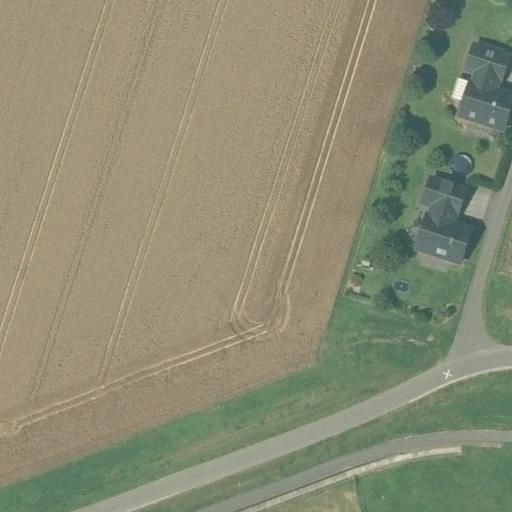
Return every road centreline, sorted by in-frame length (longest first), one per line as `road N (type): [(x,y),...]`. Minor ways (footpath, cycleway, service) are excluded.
road 1 (unclassified): [(101,511),(460,369)]
road 2 (residential): [(511,173),(477,280),(460,369)]
